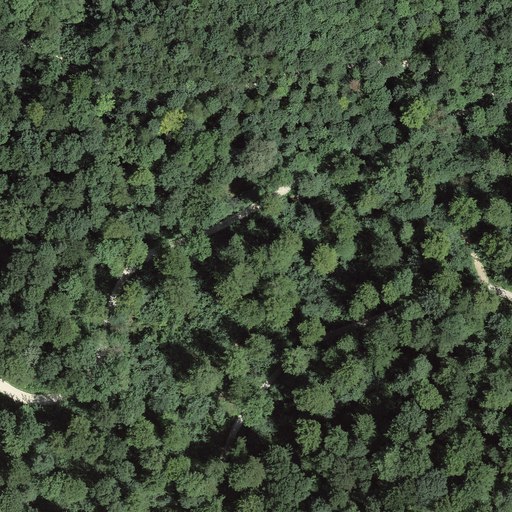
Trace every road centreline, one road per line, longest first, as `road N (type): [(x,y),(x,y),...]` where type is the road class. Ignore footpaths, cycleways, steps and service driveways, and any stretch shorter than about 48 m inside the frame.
road 1 (track): [(511,110),(410,121),(235,221),(161,247),(119,282),(95,371),(77,390),(33,400),(0,384)]
road 2 (track): [(511,101),(464,77),(391,61),(179,97),(136,96),(0,34)]
road 3 (track): [(207,511),(233,429),(290,357),(327,333),(422,298),(489,287)]
road 4 (track): [(489,287),(449,193),(446,150),(391,129)]
